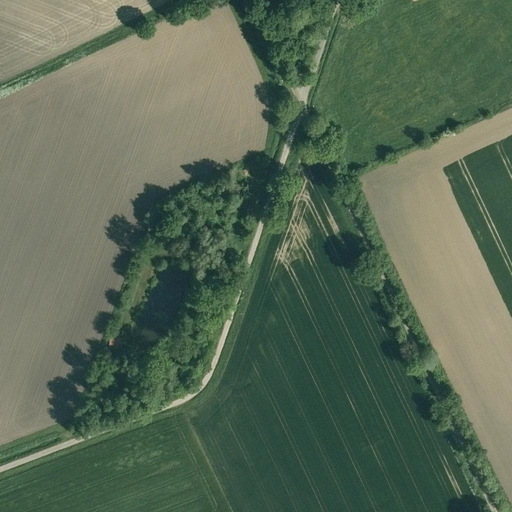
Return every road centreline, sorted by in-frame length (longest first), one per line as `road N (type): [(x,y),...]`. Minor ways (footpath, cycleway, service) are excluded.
road 1 (unclassified): [(302,105),(225,359),(194,393),(0,469)]
road 2 (unclassified): [(496,511),(302,105)]
